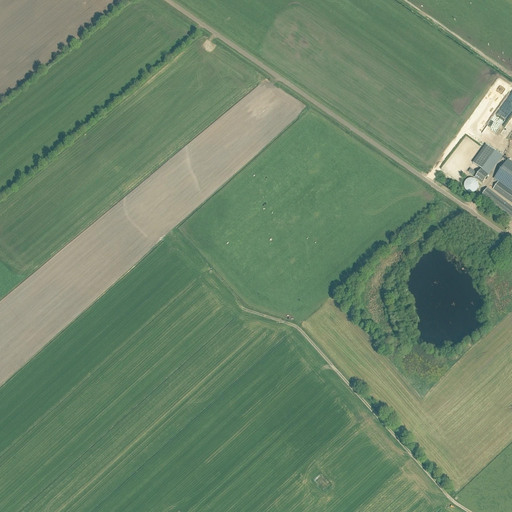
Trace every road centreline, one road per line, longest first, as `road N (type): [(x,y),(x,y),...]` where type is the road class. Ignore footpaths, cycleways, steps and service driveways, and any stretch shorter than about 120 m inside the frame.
road 1 (unclassified): [(511,239),(166,0)]
road 2 (track): [(169,228),(242,309),(296,327),(469,511)]
road 3 (track): [(402,0),(511,74)]
